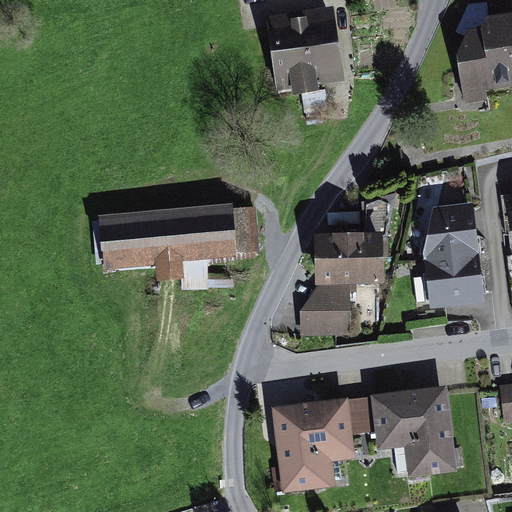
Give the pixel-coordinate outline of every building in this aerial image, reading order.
[(471,98),(511,90),(511,14),(457,25),(471,98)] [(273,89),(339,79),(331,21),(265,31),(273,89)] [(471,203),(416,211),(422,256),(451,252),(476,249),(471,203)] [(104,277),(257,265),(253,213),(100,225),(104,277)] [(377,289),(375,242),(312,244),(314,291),(377,289)] [(458,307),(484,304),(476,249),(451,252),(422,256),(429,310),(458,307)] [(301,337),(346,338),(347,300),(302,299),(301,337)] [(450,392),(372,401),(378,452),(405,449),(408,480),(460,474),(450,392)] [(352,404),(270,414),(280,497),(329,491),(326,466),(349,463),(346,442),(356,440),(352,404)]
